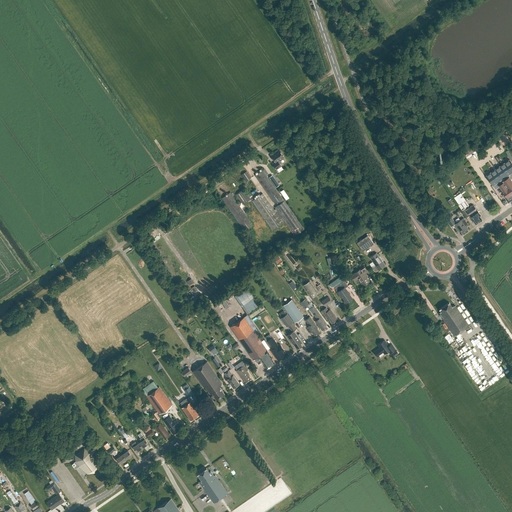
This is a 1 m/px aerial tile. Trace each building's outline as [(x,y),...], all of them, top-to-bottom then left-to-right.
[(486,148),(479,153),(483,158),(489,153),(486,148)] [(283,157),(278,150),(277,150),(274,152),(270,155),(275,162),(272,164),(276,169),(281,166),(278,161),(283,157)] [(438,158),(433,150),(427,154),(433,162),(438,158)] [(500,186),(504,192),(506,194),(504,195),(509,202),(511,199),(511,180),(511,179),(511,178),(511,162),(510,159),(486,175),(493,185),(496,189),(500,186)] [(277,211),(294,235),(304,228),(284,200),(282,202),(280,199),(282,198),(262,170),(255,175),(274,203),(276,202),(278,204),(275,207),(276,208),(277,211)] [(246,171),(241,174),(246,181),(251,178),(246,171)] [(272,175),(269,177),(276,187),(279,185),(272,175)] [(244,188),(236,194),(243,204),(250,198),(244,188)] [(230,192),(222,198),(245,230),(252,225),(231,193),(230,192)] [(283,222),(262,193),(252,200),(272,230),(283,222)] [(470,215),(476,224),(481,220),(481,219),(479,215),(480,214),(477,210),(473,205),(466,210),(465,208),(469,205),(466,201),(458,206),(462,210),(467,217),(470,215)] [(451,216),(446,220),(451,226),(454,224),(459,232),(461,231),(462,232),(467,229),(468,228),(466,226),(467,225),(468,225),(468,224),(463,218),(460,220),(457,222),(455,220),(454,221),(451,216)] [(357,243),(362,251),(373,243),(372,241),(374,239),(370,233),(357,243)] [(370,257),(375,265),(372,267),(374,271),(376,271),(378,269),(378,270),(385,265),(376,252),(370,257)] [(358,279),(363,286),(369,281),(364,274),(368,272),(364,266),(351,275),(355,280),(358,279)] [(344,280),(338,284),(341,289),(337,292),(345,303),(352,298),(345,288),(348,286),(344,280)] [(303,285),(310,295),(316,292),(309,281),(303,285)] [(214,286),(206,291),(208,295),(209,297),(217,292),(214,286)] [(235,295),(248,313),(257,307),(244,288),(235,295)] [(321,301),(325,306),(332,301),(328,296),(321,301)] [(303,316),(292,299),(283,305),(295,322),(303,316)] [(308,305),(305,299),(300,302),(304,308),(308,305)] [(439,309),(441,311),(440,312),(443,317),(442,318),(454,335),(469,325),(455,305),(452,306),(449,302),(439,309)] [(315,321),(321,331),(327,327),(322,320),(323,319),(314,306),(309,309),(317,320),(315,321)] [(328,318),(332,323),(336,320),(335,319),(336,318),(330,309),(329,310),(326,306),(321,309),(323,313),(327,319),(328,318)] [(281,318),(286,326),(288,325),(292,331),(287,335),(293,345),(294,344),(296,348),(301,344),(300,343),(302,342),(299,339),(298,339),(297,338),(298,337),(294,331),(297,329),(292,322),(293,322),(287,313),(286,314),(284,311),(279,314),(281,317),(281,318)] [(309,325),(308,326),(311,332),(312,331),(314,335),(319,332),(316,328),(317,327),(309,316),(305,319),(309,325)] [(259,356),(267,368),(271,365),(275,362),(271,357),(272,357),(244,317),(230,326),(253,359),(259,356)] [(436,326),(440,334),(444,331),(439,324),(436,326)] [(449,342),(454,339),(451,332),(445,334),(449,342)] [(272,337),(271,338),(267,341),(272,349),(271,350),(277,360),(285,355),(282,351),(284,350),(280,344),(278,345),(272,337)] [(452,340),(455,346),(461,342),(458,337),(452,340)] [(388,351),(390,353),(395,349),(391,344),(388,346),(384,340),(378,344),(380,347),(374,352),(378,357),(379,356),(378,355),(383,352),(384,354),(388,351)] [(210,393),(212,392),(217,399),(225,393),(220,387),(222,383),(207,361),(193,371),(204,387),(205,386),(210,393)] [(244,378),(246,381),(251,377),(248,373),(249,373),(243,365),(236,370),(242,379),(244,378)] [(188,374),(189,375),(192,373),(191,372),(191,371),(188,366),(181,371),(185,376),(188,374)] [(225,373),(228,378),(226,379),(229,383),(230,382),(233,387),(236,385),(237,385),(239,384),(238,382),(233,375),(229,370),(225,373)] [(172,405),(159,386),(146,395),(159,414),(172,405)] [(189,386),(184,389),(189,396),(193,393),(189,386)] [(180,402),(183,406),(182,407),(190,420),(199,414),(187,397),(180,402)] [(143,409),(145,411),(150,407),(151,409),(153,408),(152,406),(153,405),(151,403),(143,409)] [(168,416),(163,420),(166,424),(173,433),(179,429),(176,424),(179,422),(176,417),(171,421),(170,420),(170,419),(168,416)] [(160,435),(161,434),(165,439),(168,436),(168,435),(169,434),(161,422),(155,426),(160,435)] [(155,433),(152,429),(146,433),(150,437),(155,433)] [(139,442),(142,447),(148,443),(145,438),(139,442)] [(133,446),(137,451),(142,447),(139,442),(133,446)] [(109,448),(106,443),(103,445),(109,454),(116,449),(113,445),(109,448)] [(93,455),(90,451),(85,448),(75,454),(76,461),(79,466),(88,473),(94,473),(98,466),(93,455)] [(122,454),(126,459),(131,455),(128,450),(122,454)] [(116,458),(120,463),(126,459),(122,454),(116,458)] [(199,482),(213,502),(227,493),(215,475),(214,475),(210,471),(209,472),(206,468),(197,474),(202,480),(199,482)] [(52,487),(57,494),(61,490),(55,480),(47,486),(49,489),(52,487)] [(20,484),(15,487),(19,493),(24,489),(20,484)] [(64,501),(59,494),(47,502),(52,509),(61,503),(64,501)] [(157,508),(153,511),(151,509),(146,511),(159,511),(160,511),(180,511),(171,498),(157,508)] [(25,509),(20,502),(15,505),(20,511),(25,509)]
